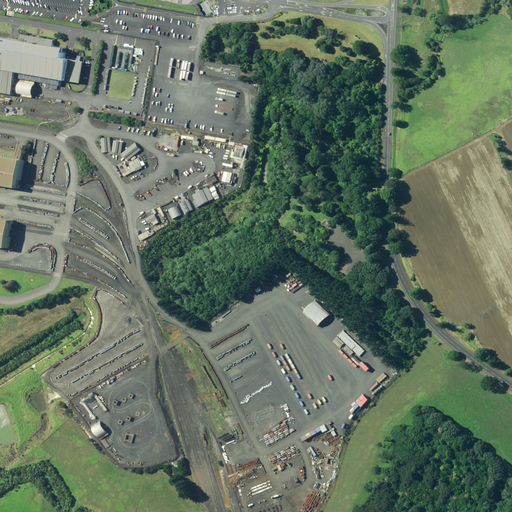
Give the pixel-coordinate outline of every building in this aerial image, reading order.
[(204,0),(197,4),(203,15),(210,11),(204,0)] [(0,88),(19,92),(22,71),(65,78),(86,81),(90,60),(70,57),(71,49),(70,49),(56,46),(57,37),(0,27),(0,88)] [(102,137),(102,150),(112,150),(112,137),(102,137)] [(115,140),(113,151),(121,153),(123,142),(115,140)] [(136,141),(123,151),(128,158),(142,147),(136,141)] [(236,143),(234,154),(243,156),(246,145),(236,143)] [(0,244),(11,246),(14,226),(15,219),(0,216),(0,183),(23,188),(24,183),(28,161),(0,155),(0,244)] [(119,163),(124,174),(131,171),(126,160),(119,163)] [(224,170),(222,179),(230,181),(232,172),(224,170)] [(193,200),(196,206),(214,197),(208,184),(193,192),(196,199),(193,200)] [(179,201),(184,211),(192,207),(188,197),(179,201)] [(155,212),(147,217),(150,222),(158,218),(155,212)]
